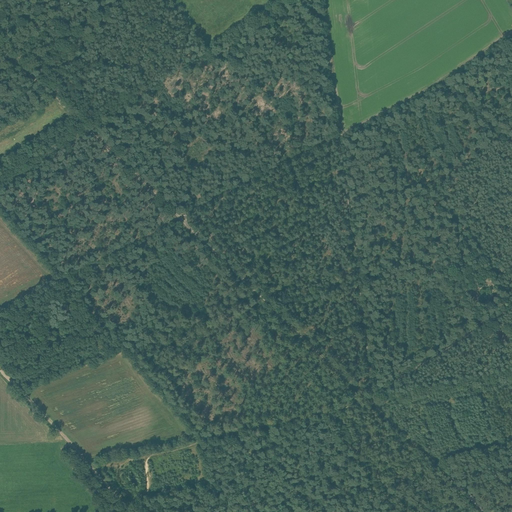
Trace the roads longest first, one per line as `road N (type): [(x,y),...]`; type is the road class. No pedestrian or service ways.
road 1 (track): [(0,47),(484,511)]
road 2 (track): [(511,372),(91,466)]
road 3 (track): [(178,216),(443,82),(511,35)]
road 4 (track): [(89,130),(110,108),(275,0)]
road 5 (track): [(132,511),(0,370)]
road 6 (track): [(511,306),(369,401)]
